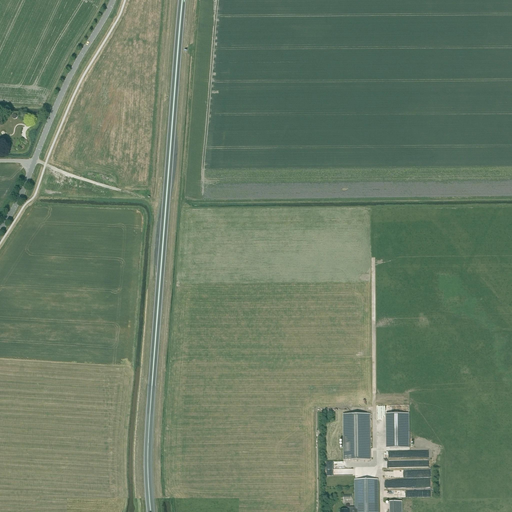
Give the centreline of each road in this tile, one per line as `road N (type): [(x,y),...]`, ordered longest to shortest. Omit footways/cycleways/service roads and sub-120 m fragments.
road 1 (trunk): [(151,511),(149,421),(182,0)]
road 2 (tertiary): [(0,229),(113,0)]
